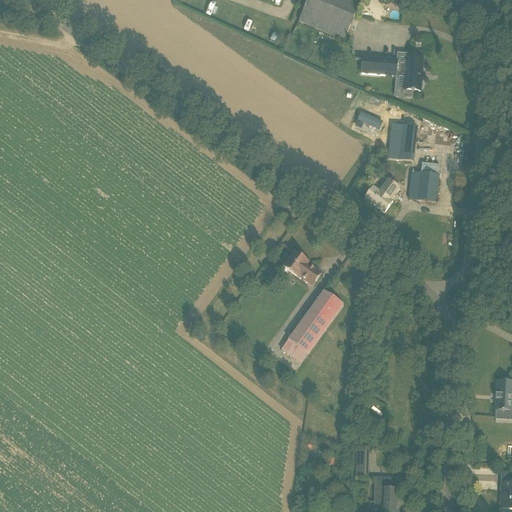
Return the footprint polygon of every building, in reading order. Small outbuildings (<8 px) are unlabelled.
[(362,0),(309,0),(299,23),(344,42),(362,0)] [(421,93),(424,60),(406,58),(406,64),(398,63),(399,60),(362,58),(361,76),(397,79),(397,76),(405,77),(403,91),(415,92),(421,93)] [(383,123),(361,113),(358,121),(379,131),(383,123)] [(419,129),(402,127),(402,133),(391,132),(388,160),(415,164),(419,129)] [(440,167),(430,166),(422,165),(421,175),(412,174),(409,201),(436,204),(440,167)] [(379,191),(374,188),(365,199),(384,214),(393,202),(392,202),(401,189),(388,180),(379,191)] [(299,277),(313,287),(322,275),(308,265),(309,264),(295,254),(291,260),(288,258),(283,266),(285,267),(284,269),(298,279),(299,277)] [(324,293),(289,341),(308,355),(343,307),(324,293)] [(497,400),(496,411),(511,412),(511,383),(498,383),(497,396),(499,396),(499,400),(497,400)] [(365,477),(365,452),(356,452),(356,477),(365,477)] [(511,484),(503,483),(502,510),(511,509),(511,476),(511,477),(511,484)] [(396,511),(398,483),(376,482),(374,511),(396,511)]
